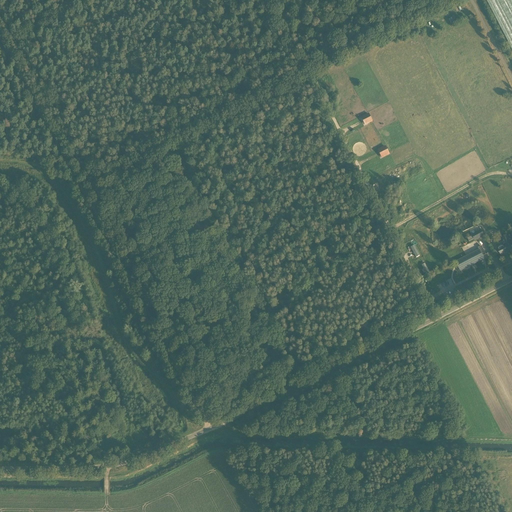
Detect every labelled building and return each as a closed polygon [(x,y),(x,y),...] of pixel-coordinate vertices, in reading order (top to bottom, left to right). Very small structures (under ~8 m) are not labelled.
[(511,0),(486,0),(511,54),(511,0)] [(368,113),(361,117),(365,125),(373,121),(368,113)] [(385,146),(377,149),(382,158),(389,154),(385,146)] [(475,241),(480,238),(480,237),(482,236),(483,237),(484,236),(481,230),(472,235),(475,241)] [(500,253),(501,257),(511,251),(511,247),(510,243),(511,242),(511,235),(510,236),(508,236),(508,237),(507,237),(506,236),(500,239),(502,242),(496,245),(496,247),(494,248),(497,255),(500,253)] [(414,246),(411,248),(416,258),(419,256),(414,246)] [(478,248),(479,250),(483,256),(486,255),(482,246),(478,248)] [(484,259),(483,256),(479,250),(455,262),(460,272),(484,259)] [(425,263),(422,264),(423,268),(422,269),(423,273),(425,272),(426,274),(430,273),(425,263)]
